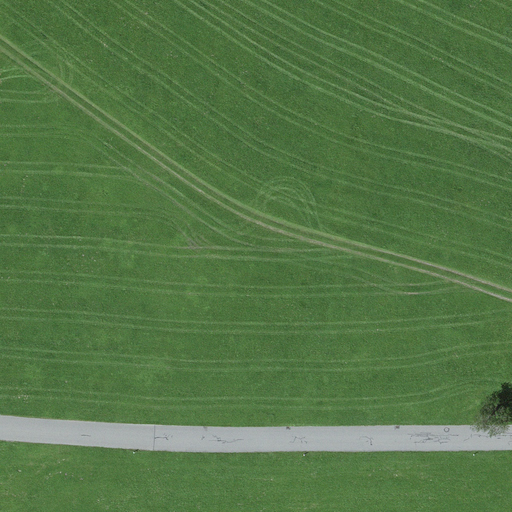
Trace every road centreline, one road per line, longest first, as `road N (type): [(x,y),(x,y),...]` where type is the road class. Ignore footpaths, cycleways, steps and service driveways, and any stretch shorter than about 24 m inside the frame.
road 1 (track): [(511,303),(420,268),(253,223),(0,46)]
road 2 (tertiary): [(511,435),(284,440),(0,427)]
